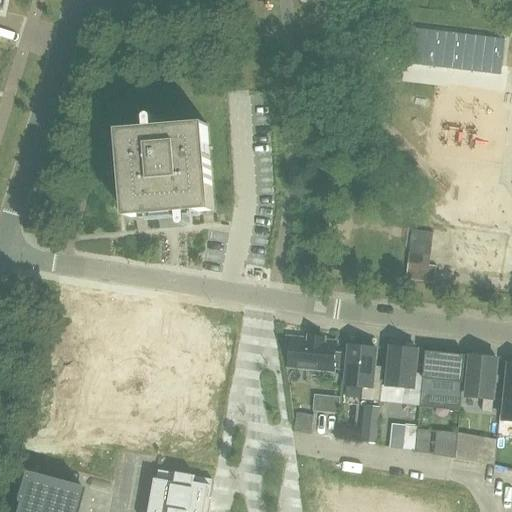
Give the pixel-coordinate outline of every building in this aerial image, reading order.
[(408,27),(404,64),(501,75),(505,39),(408,27)] [(331,66),(330,46),(311,47),(311,67),(331,66)] [(122,131),(130,218),(160,215),(187,212),(216,210),(208,123),(122,131)] [(436,266),(430,265),(435,232),(414,229),(409,262),(407,280),(434,283),(436,266)] [(324,338),(320,338),(314,337),(309,337),(309,340),(287,338),(286,354),(290,355),(289,367),(334,371),(334,370),(343,370),(345,353),(336,352),(337,343),(324,341),(324,338)] [(350,346),(346,385),(363,387),(362,400),(380,402),(383,375),(374,374),(375,366),(377,348),(350,346)] [(391,347),(387,386),(405,388),(403,404),(420,406),(421,395),(423,374),(415,373),(418,350),(391,347)] [(421,395),(461,399),(466,355),(463,355),(455,354),(455,358),(449,358),(449,355),(441,355),(441,353),(428,351),(426,351),(423,374),(421,395)] [(492,412),(498,358),(471,356),(466,397),(484,399),(482,411),(492,412)] [(511,364),(509,364),(503,420),(511,420),(511,364)] [(297,413),(294,428),(310,431),(313,415),(297,413)] [(416,451),(418,427),(405,426),(403,449),(416,451)] [(484,437),(481,463),(495,465),(497,440),(484,437)] [(159,470),(157,479),(155,479),(149,511),(208,511),(211,497),(210,497),(213,480),(195,477),(195,476),(177,472),(176,473),(159,470)] [(75,511),(82,488),(62,482),(24,472),(13,511),(75,511)] [(79,476),(72,474),(70,481),(77,483),(79,476)]
